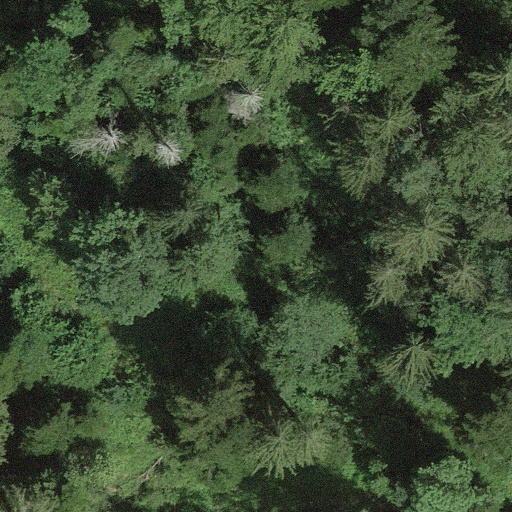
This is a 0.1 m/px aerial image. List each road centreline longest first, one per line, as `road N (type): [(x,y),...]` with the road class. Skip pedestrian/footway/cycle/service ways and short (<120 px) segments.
road 1 (track): [(511,493),(364,332),(293,295),(238,288),(157,310),(109,312),(75,297),(29,210),(0,185)]
road 2 (track): [(154,511),(241,479),(328,483),(383,511)]
